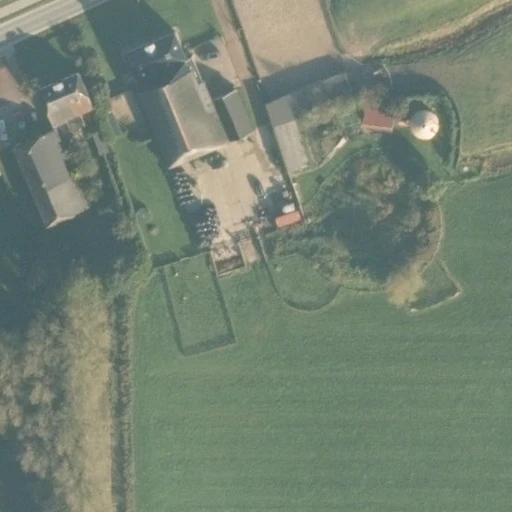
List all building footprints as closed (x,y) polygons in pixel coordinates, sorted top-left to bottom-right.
[(129,78),(165,163),(251,127),(235,89),(211,99),(192,55),(186,58),(175,31),(125,52),(135,76),(129,78)] [(301,112),(352,95),(345,71),(262,103),(270,126),(286,171),(309,162),(298,129),(306,126),(301,112)] [(39,89),(55,125),(67,120),(71,131),(86,124),(81,113),(94,107),(79,72),(39,89)] [(391,129),(396,111),(366,107),(361,125),(391,129)] [(15,146),(48,222),(89,205),(56,129),(15,146)]
